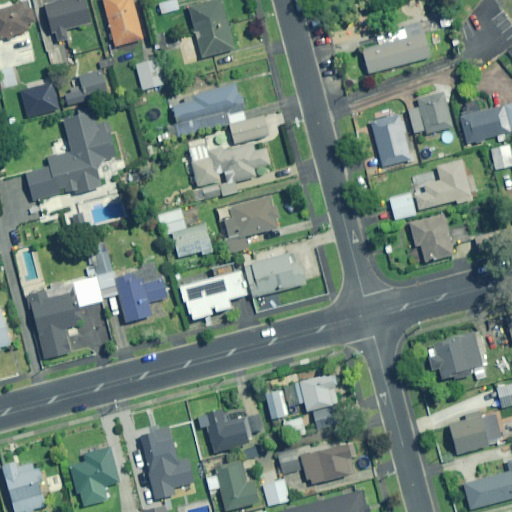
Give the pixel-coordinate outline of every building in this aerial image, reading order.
[(92,24),(84,0),(41,0),(51,33),(54,33),(57,44),(69,41),(66,31),(92,24)] [(142,41),(131,0),(102,0),(115,49),(142,41)] [(235,51),(222,0),(220,0),(189,8),(202,60),(235,51)] [(179,11),(176,1),(159,5),(161,15),(179,11)] [(35,24),(30,3),(0,10),(0,41),(30,34),(28,26),(35,24)] [(430,59),(423,34),(362,51),(368,76),(430,59)] [(164,86),(158,61),(135,66),(142,92),(164,86)] [(108,95),(101,72),(79,79),(82,91),(64,96),(68,108),(108,95)] [(52,83),(20,91),(27,119),(59,110),(52,83)] [(229,126),(245,121),(237,86),(187,98),(188,103),(172,107),(179,138),(229,126)] [(18,88),(5,91),(7,101),(20,98),(18,88)] [(453,129),(443,93),(417,101),(419,110),(408,113),(414,135),(424,132),(426,136),(453,129)] [(511,133),(504,107),(460,119),(467,145),(511,133)] [(94,115),(63,121),(70,153),(46,158),(48,169),(25,174),(31,202),(79,192),(81,199),(103,195),(97,167),(113,164),(105,127),(97,129),(94,115)] [(245,121),(229,126),(234,145),(269,136),(264,116),(245,121)] [(411,162),(401,116),(371,123),(382,169),(411,162)] [(285,160),(280,142),(272,145),(277,162),(285,160)] [(192,164),(197,188),(202,187),(205,201),(236,194),(233,184),(255,179),(253,171),(270,167),(266,150),(254,153),(252,146),(229,151),(228,148),(209,152),(211,160),(192,164)] [(505,148),(491,151),(495,171),(510,168),(505,148)] [(410,194),(415,213),(455,203),(456,205),(470,202),(469,196),(477,193),(472,176),(466,178),(462,162),(437,168),(441,183),(427,186),(428,190),(410,194)] [(415,213),(410,194),(389,200),(395,222),(416,216),(415,213)] [(246,238),(279,230),(276,220),(279,219),(275,205),(270,206),(268,198),(230,207),(232,217),(222,219),(231,254),(248,250),(246,238)] [(186,232),(180,211),(157,217),(163,237),(171,235),(179,259),(201,253),(202,257),(213,253),(205,226),(186,232)] [(425,265),(454,257),(452,247),(472,242),(468,225),(448,230),(444,216),(409,225),(415,248),(420,247),(425,265)] [(497,252),(494,235),(475,238),(477,255),(497,252)] [(296,268),(292,254),(243,267),(252,300),(306,285),(301,266),(296,268)] [(247,296),(240,272),(179,289),(188,323),(231,311),(228,302),(247,296)] [(140,273),(98,284),(103,301),(119,297),(126,324),(152,317),(148,304),(168,299),(162,280),(143,285),(140,273)] [(49,292),(28,298),(45,361),(69,355),(63,331),(77,327),(73,310),(101,303),(95,279),(73,285),(75,292),(51,299),(49,292)] [(0,303),(0,352),(11,349),(0,303)] [(438,371),(441,382),(456,377),(457,381),(475,376),(477,382),(486,379),(473,334),(425,349),(432,373),(438,371)] [(328,371),(286,382),(293,408),(303,405),(305,414),(337,406),(328,371)] [(511,407),(511,385),(496,390),(502,410),(511,407)] [(281,391),(265,395),(272,421),(288,416),(281,391)] [(335,427),(332,412),(313,416),(316,431),(335,427)] [(222,413),(197,417),(200,430),(209,429),(213,454),(252,448),(250,435),(264,432),(262,416),(224,422),(222,413)] [(498,445),(490,415),(448,426),(457,456),(498,445)] [(304,433),(301,419),(282,424),(285,438),(304,433)] [(173,449),(168,428),(141,433),(155,501),(176,497),(175,488),(194,485),(189,462),(178,464),(175,448),(173,449)] [(356,476),(347,444),(298,458),(297,452),(277,457),(282,476),(304,470),(309,487),(327,482),(328,484),(332,482),(356,476)] [(121,484),(111,448),(83,455),(85,463),(69,467),(76,495),(79,494),(83,509),(108,502),(104,488),(121,484)] [(511,500),(511,461),(507,463),(510,473),(464,486),(470,511),(511,500)] [(19,468),(18,463),(3,467),(13,511),(34,511),(45,509),(33,464),(19,468)] [(246,485),(241,465),(215,471),(224,511),(229,511),(259,505),(254,483),(246,485)] [(289,502),(283,481),(263,486),(268,508),(289,502)] [(367,511),(363,492),(281,511),(367,511)]
